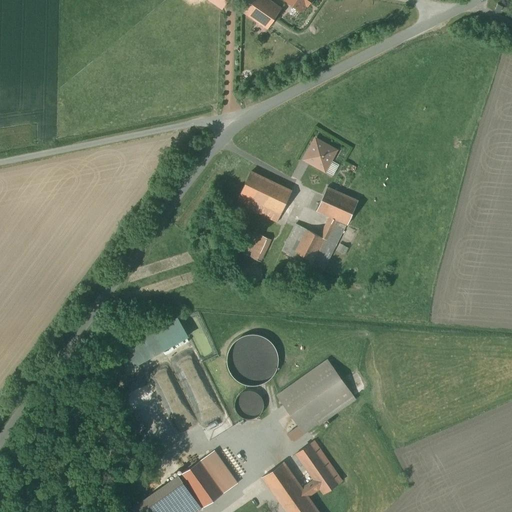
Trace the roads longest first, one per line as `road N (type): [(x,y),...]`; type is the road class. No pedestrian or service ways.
road 1 (unclassified): [(243,123),(175,199),(0,446)]
road 2 (unclassified): [(480,0),(243,123)]
road 3 (unclassified): [(0,165),(216,121),(243,123)]
